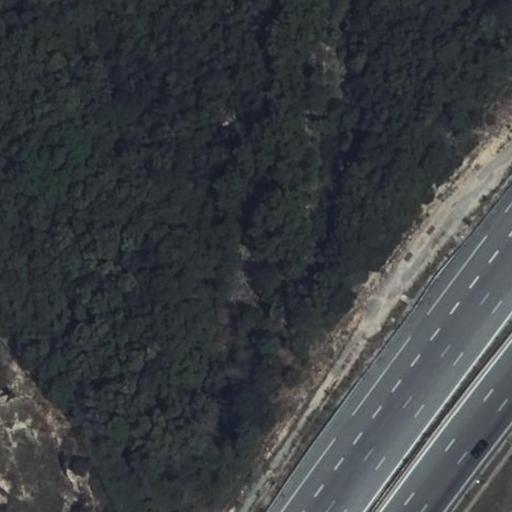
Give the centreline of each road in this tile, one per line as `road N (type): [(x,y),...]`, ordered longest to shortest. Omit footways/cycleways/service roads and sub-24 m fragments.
road 1 (motorway): [(511,278),(335,511)]
road 2 (motorway): [(412,511),(511,381)]
